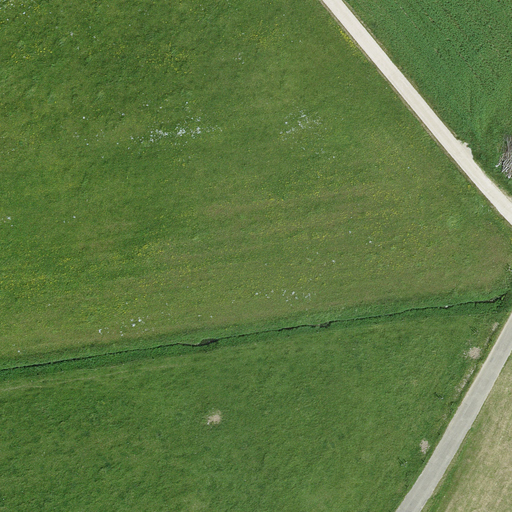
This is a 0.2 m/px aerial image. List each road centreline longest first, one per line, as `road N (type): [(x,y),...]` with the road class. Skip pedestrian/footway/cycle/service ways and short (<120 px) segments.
road 1 (track): [(511,218),(332,0)]
road 2 (tertiary): [(409,511),(511,332)]
